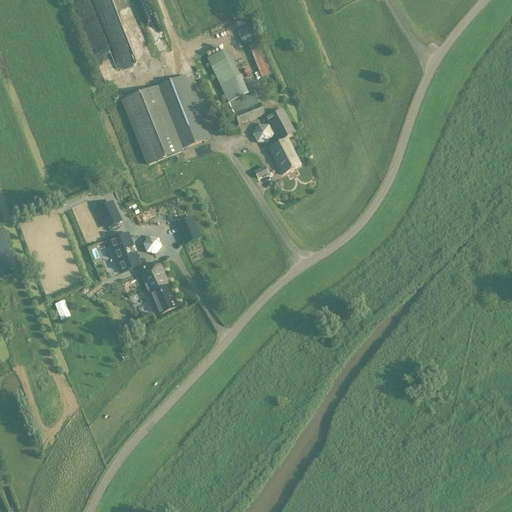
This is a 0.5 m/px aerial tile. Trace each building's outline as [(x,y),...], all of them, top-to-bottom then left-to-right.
[(251,26),(236,31),(242,46),(247,45),(260,79),(270,75),(251,26)] [(209,140),(184,77),(156,89),(180,151),(209,140)] [(248,95),(240,77),(220,87),(228,104),(248,95)] [(148,166),(180,153),(155,89),(123,102),(148,166)] [(255,93),(240,100),(228,105),(238,127),(264,116),(255,93)] [(269,150),(277,166),(295,157),(287,141),(296,136),(283,112),(267,120),(279,145),(269,150)] [(282,177),(301,167),(295,157),(277,166),(282,177)] [(256,179),(265,174),(262,170),(254,174),(256,179)] [(99,209),(96,210),(106,230),(108,229),(117,225),(118,224),(119,224),(122,223),(121,221),(120,218),(112,203),(110,204),(99,209)] [(178,224),(176,226),(184,246),(187,245),(198,240),(201,239),(192,219),(190,220),(178,224)] [(0,281),(18,275),(2,233),(0,233),(0,281)] [(112,240),(109,241),(121,275),(141,267),(128,234),(112,240)] [(157,241),(149,239),(143,246),(146,254),(155,256),(160,249),(157,241)] [(158,318),(178,309),(159,266),(139,274),(158,318)]
